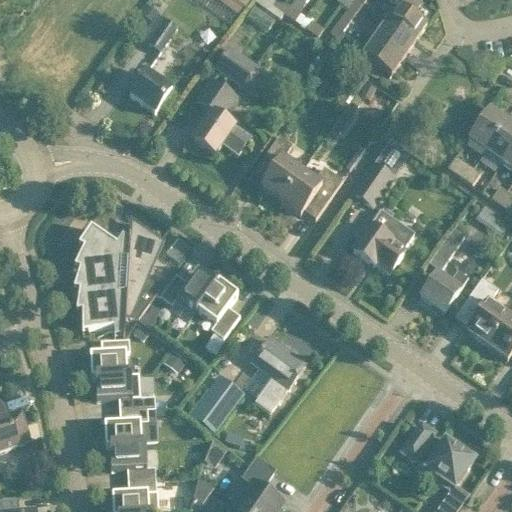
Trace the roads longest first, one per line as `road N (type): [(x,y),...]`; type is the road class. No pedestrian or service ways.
road 1 (residential): [(412,364),(116,166),(81,161),(32,172)]
road 2 (residential): [(70,511),(63,420),(30,331)]
road 3 (residential): [(412,364),(314,511)]
